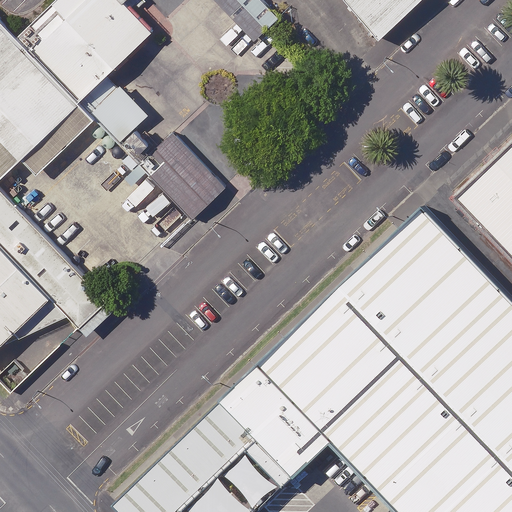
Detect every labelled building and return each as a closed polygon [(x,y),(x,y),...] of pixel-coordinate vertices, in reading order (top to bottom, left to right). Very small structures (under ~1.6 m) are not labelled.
[(131,45),(88,0),(40,0),(23,16),(88,85),(131,45)] [(255,32),(224,0),(178,0),(231,55),(255,32)] [(409,0),(342,0),(373,35),(409,0)] [(0,164),(19,184),(76,131),(0,49),(0,164)] [(511,140),(508,136),(433,206),(511,289),(511,140)] [(206,200),(154,146),(117,180),(169,235),(206,200)] [(511,511),(511,341),(399,222),(194,414),(267,492),(287,474),(323,511),(511,511)] [(55,345),(84,318),(0,229),(0,331),(22,311),(55,345)] [(101,246),(82,265),(91,275),(111,256),(101,246)]
